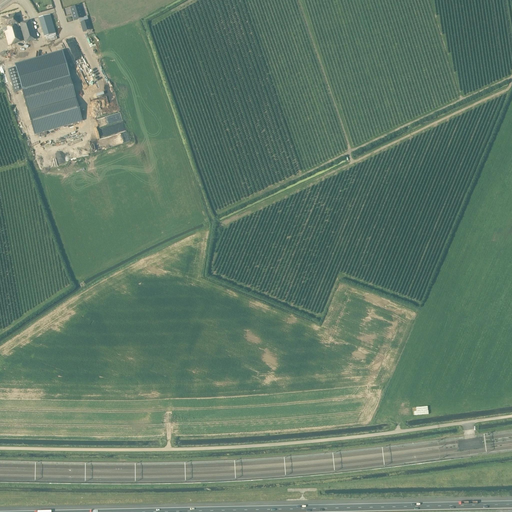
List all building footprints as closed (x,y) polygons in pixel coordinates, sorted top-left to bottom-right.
[(79,6),(70,9),(74,21),(79,19),(83,32),(91,30),(87,17),(83,18),(79,6)] [(2,19),(4,29),(8,43),(9,43),(10,45),(21,42),(20,40),(22,39),(15,15),(2,19)] [(56,34),(50,15),(39,18),(44,37),(56,34)] [(31,20),(19,24),(25,43),(36,40),(31,20)] [(88,70),(77,43),(69,43),(68,44),(65,45),(65,48),(63,49),(65,55),(69,55),(75,70),(88,70)] [(14,64),(22,92),(24,99),(53,91),(44,56),(14,64)] [(27,110),(32,126),(35,135),(83,122),(75,96),(27,110)] [(108,129),(105,117),(97,119),(100,132),(104,135),(112,133),(112,134),(114,131),(116,132),(119,131),(122,126),(123,131),(125,130),(121,112),(118,113),(119,116),(118,118),(121,120),(117,120),(116,122),(119,124),(121,123),(124,125),(117,126),(117,127),(113,127),(109,132),(109,130),(108,129)]
